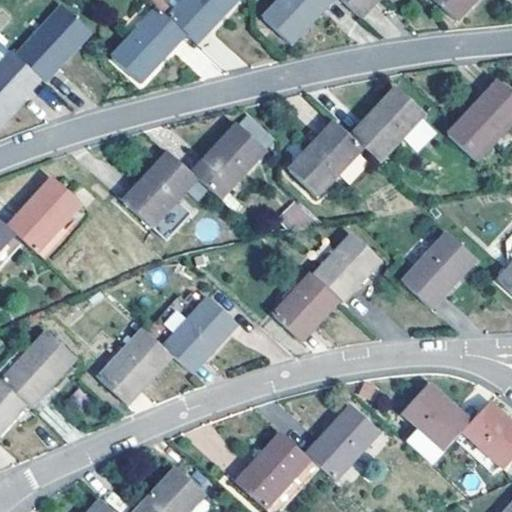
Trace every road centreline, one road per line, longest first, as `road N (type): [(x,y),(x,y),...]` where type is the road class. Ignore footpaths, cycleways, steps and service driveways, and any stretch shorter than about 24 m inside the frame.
road 1 (residential): [(0,169),(209,99),(511,42)]
road 2 (residential): [(0,506),(83,460),(244,392),(418,355)]
